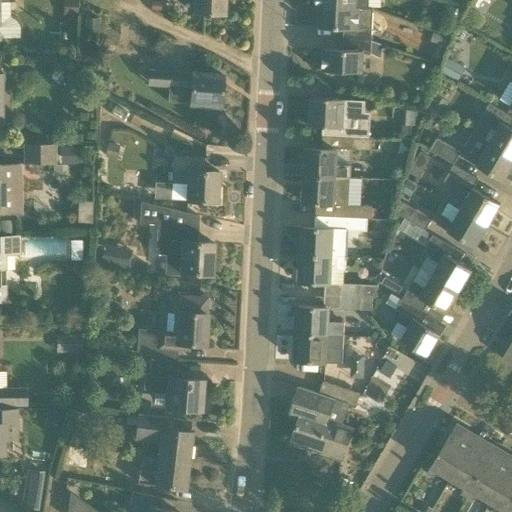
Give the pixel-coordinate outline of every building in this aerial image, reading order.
[(63,0),(63,16),(75,16),(76,0),(63,0)] [(193,0),(193,13),(224,15),(224,0),(193,0)] [(317,0),(317,6),(373,9),(373,8),(369,8),(369,0),(317,0)] [(161,11),(162,3),(153,2),(152,10),(161,11)] [(446,3),(442,13),(454,17),(458,8),(446,3)] [(343,40),(372,41),(372,28),(373,9),(317,6),(317,7),(320,7),(319,28),(343,28),(343,40)] [(84,18),(84,34),(99,34),(99,19),(84,18)] [(434,31),(431,41),(436,43),(445,46),(449,36),(434,31)] [(371,54),(372,41),(343,40),(343,49),(324,49),(323,71),(363,72),(363,54),(371,54)] [(458,83),(466,68),(448,58),(440,73),(458,83)] [(168,92),(167,103),(190,104),(220,106),(222,75),(192,72),(192,73),(169,71),(168,88),(168,92)] [(428,107),(442,115),(449,103),(436,95),(428,107)] [(365,114),(365,101),(344,100),(344,99),(312,97),(310,126),(323,127),(323,134),(358,136),(359,114),(365,114)] [(74,99),(74,112),(93,113),(93,99),(74,99)] [(488,114),(482,124),(484,125),(496,132),(489,144),(511,157),(511,127),(510,127),(511,123),(511,116),(490,103),(484,112),(488,114)] [(399,109),(398,124),(415,126),(416,110),(399,109)] [(351,165),(336,165),(336,148),(372,150),(372,137),(358,136),(323,134),(322,149),(306,148),(305,175),(304,175),(304,176),(350,178),(351,165)] [(472,134),(464,147),(470,150),(465,159),(504,182),(509,173),(511,167),(511,157),(489,144),(472,134)] [(437,138),(430,150),(454,164),(459,155),(461,152),(437,138)] [(23,142),(23,164),(56,164),(56,142),(23,142)] [(107,144),(104,156),(116,159),(119,147),(107,144)] [(70,147),(70,165),(80,165),(80,147),(70,147)] [(170,201),(217,202),(218,171),(205,171),(206,158),(173,156),(170,201)] [(19,165),(0,164),(0,212),(11,213),(11,182),(19,182),(19,165)] [(466,201),(460,210),(488,226),(501,204),(473,188),(479,178),(454,164),(445,181),(457,188),(454,195),(466,201)] [(412,165),(408,172),(419,179),(423,172),(412,165)] [(305,176),(304,203),(316,204),(316,216),(367,218),(371,218),(373,218),(373,209),(373,206),(349,205),(350,178),(304,176),(305,176)] [(408,182),(402,192),(411,197),(416,187),(408,182)] [(141,202),(139,224),(157,225),(156,254),(166,254),(166,273),(166,275),(179,275),(179,273),(180,273),(211,275),(212,269),(213,243),(197,242),(184,241),(185,225),(186,213),(179,211),(157,206),(141,202)] [(397,213),(405,218),(408,220),(414,208),(403,202),(397,213)] [(488,226),(460,210),(453,222),(441,215),(436,224),(449,232),(448,232),(475,247),(488,226)] [(300,254),(300,255),(346,257),(346,249),(347,230),(367,231),(367,227),(367,218),(316,216),(315,224),(315,228),(302,227),(301,254),(300,254)] [(367,218),(367,227),(391,228),(392,219),(377,218),(373,218),(371,218),(367,218)] [(405,218),(399,228),(409,234),(415,223),(408,220),(405,218)] [(451,245),(433,235),(428,244),(433,247),(428,257),(439,263),(432,276),(460,291),(472,270),(446,254),(451,245)] [(0,301),(4,302),(4,268),(0,267),(0,254),(19,255),(20,238),(0,237),(0,301)] [(102,246),(99,265),(130,270),(133,250),(102,246)] [(300,282),(325,284),(325,295),(352,297),(373,298),(376,298),(379,285),(345,284),(330,283),(331,269),(345,270),(346,257),(300,255),(301,255),(300,282)] [(384,269),(384,259),(374,259),(373,263),(378,269),(384,269)] [(99,280),(99,286),(102,290),(107,290),(112,288),(114,283),(112,278),(107,276),(102,277),(99,280)] [(409,288),(403,299),(423,311),(428,302),(447,313),(449,309),(452,305),(458,294),(460,291),(432,276),(425,288),(414,281),(409,288)] [(137,330),(136,352),(149,356),(177,362),(177,358),(176,358),(177,344),(205,345),(207,314),(206,314),(207,297),(166,296),(165,312),(177,313),(176,332),(164,331),(137,330)] [(352,297),(352,309),(372,310),(373,298),(352,297)] [(427,313),(423,311),(403,299),(397,310),(403,313),(398,321),(409,328),(402,341),(428,356),(441,334),(422,323),(427,313)] [(288,347),(289,304),(281,304),(280,347),(288,347)] [(297,333),(296,333),(344,335),(345,323),(329,322),(330,308),(324,307),(299,306),(297,330),(297,333)] [(296,361),(327,363),(328,349),(343,350),(344,335),(296,333),(296,334),(297,334),(296,361)] [(56,354),(66,354),(82,354),(82,335),(55,335),(56,354)] [(511,342),(503,358),(511,363),(511,342)] [(90,346),(88,356),(94,357),(100,353),(100,347),(90,346)] [(351,353),(351,376),(363,376),(364,353),(351,353)] [(166,409),(200,410),(202,380),(176,378),(177,362),(149,356),(148,374),(144,374),(143,390),(167,391),(166,409)] [(386,360),(379,371),(390,378),(397,367),(386,360)] [(320,394),(335,399),(357,406),(361,393),(324,381),(320,394)] [(292,441),(343,458),(353,429),(328,421),(335,399),(320,394),(299,387),(291,411),(301,414),(292,441)] [(0,406),(27,406),(27,388),(0,388),(0,406)] [(16,409),(0,408),(0,454),(3,454),(3,439),(16,438),(16,409)] [(88,414),(70,409),(66,427),(83,432),(88,414)] [(159,442),(157,457),(188,461),(191,432),(163,429),(164,417),(137,414),(134,439),(142,440),(159,442)] [(438,472),(451,479),(474,440),(464,434),(467,429),(457,424),(427,474),(434,478),(438,472)] [(465,496),(494,446),(487,441),(485,446),(474,440),(451,479),(464,487),(461,493),(465,496)] [(506,453),(494,446),(465,496),(474,501),(477,495),(489,502),(511,462),(511,461),(503,457),(506,453)] [(138,469),(137,484),(185,489),(188,461),(157,457),(155,471),(138,469)] [(511,462),(489,502),(503,510),(502,511),(510,511),(511,509),(511,462)] [(38,511),(45,472),(27,469),(21,508),(38,511)] [(152,496),(133,492),(131,492),(129,504),(133,505),(131,511),(172,511),(150,508),(152,496)] [(70,493),(68,506),(67,511),(86,511),(90,507),(70,493)]
